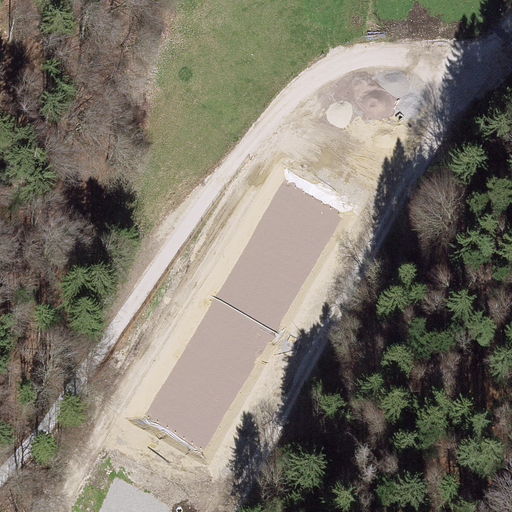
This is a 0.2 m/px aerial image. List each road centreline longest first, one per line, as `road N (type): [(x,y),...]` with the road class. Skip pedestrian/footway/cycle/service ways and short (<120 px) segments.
road 1 (unclassified): [(0,477),(63,404),(220,179),(301,89),(344,63),(380,56),(478,81)]
road 2 (track): [(230,511),(511,31)]
